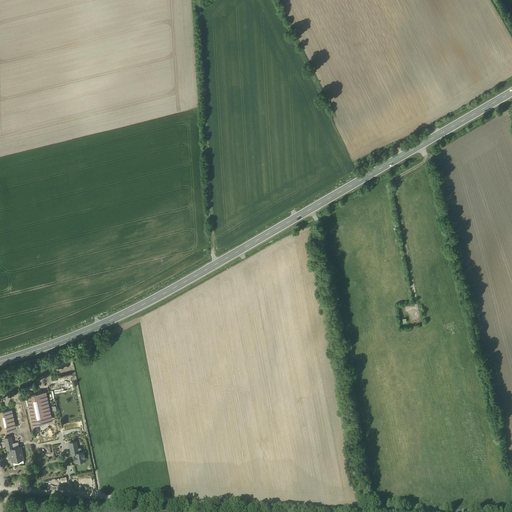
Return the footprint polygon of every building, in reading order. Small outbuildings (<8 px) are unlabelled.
[(26,395),(33,425),(52,421),(46,391),(26,395)] [(14,399),(20,426),(25,425),(18,397),(14,399)] [(0,411),(0,431),(0,432),(13,429),(9,410),(0,411)] [(9,449),(13,448),(11,437),(4,438),(7,450),(9,449)] [(74,453),(78,453),(78,452),(77,448),(76,441),(69,443),(72,454),(74,453)] [(13,448),(9,449),(12,461),(13,461),(13,465),(24,462),(20,447),(13,448)] [(78,453),(74,453),(74,456),(75,460),(76,462),(84,461),(83,458),(84,458),(83,455),(84,454),(83,452),(82,452),(78,453)]
